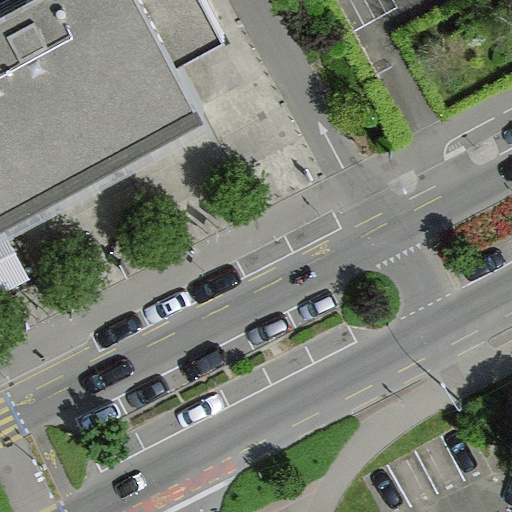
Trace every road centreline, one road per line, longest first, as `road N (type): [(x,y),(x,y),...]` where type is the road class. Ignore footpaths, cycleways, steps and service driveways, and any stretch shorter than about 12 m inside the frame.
road 1 (tertiary): [(384,233),(0,428)]
road 2 (tertiary): [(165,483),(440,337)]
road 3 (tertiary): [(511,169),(384,233)]
